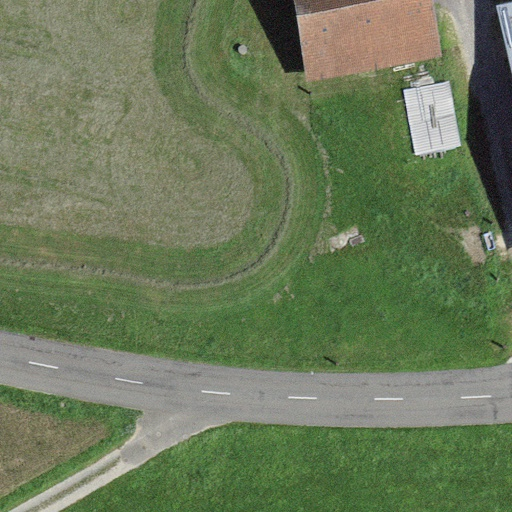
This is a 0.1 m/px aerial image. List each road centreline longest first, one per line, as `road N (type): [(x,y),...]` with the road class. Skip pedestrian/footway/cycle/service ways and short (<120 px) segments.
road 1 (residential): [(511,394),(387,402),(233,394),(0,354)]
road 2 (track): [(233,394),(32,511)]
